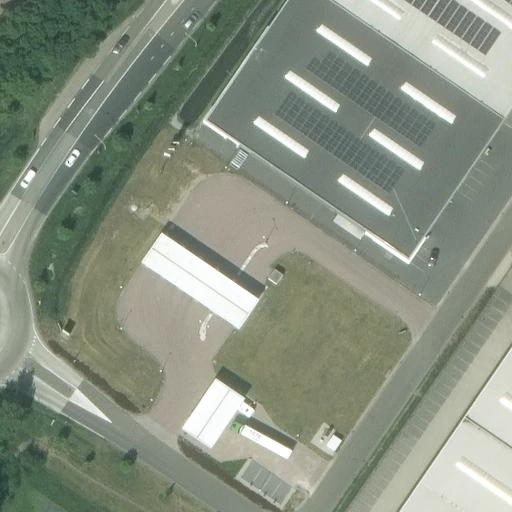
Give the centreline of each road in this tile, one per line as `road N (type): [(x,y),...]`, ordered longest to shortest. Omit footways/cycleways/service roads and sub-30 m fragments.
road 1 (unclassified): [(511,225),(316,511)]
road 2 (tertiary): [(8,283),(74,163),(201,0)]
road 3 (tertiary): [(160,0),(0,220)]
road 4 (unclassified): [(99,417),(239,511)]
